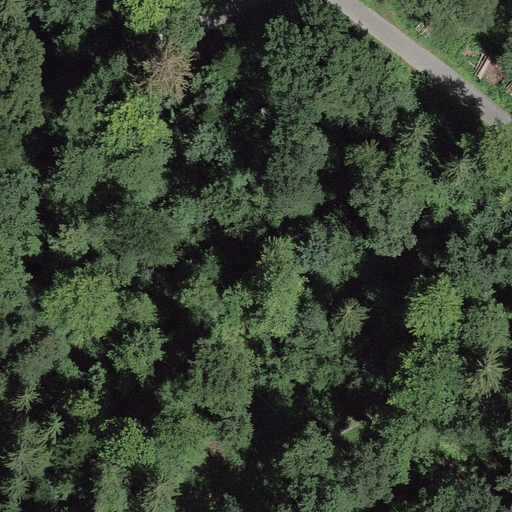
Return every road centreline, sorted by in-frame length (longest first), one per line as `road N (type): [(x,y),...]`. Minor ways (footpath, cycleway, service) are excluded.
road 1 (track): [(191,511),(511,322)]
road 2 (track): [(0,111),(197,29),(244,0)]
road 3 (unclassified): [(511,139),(347,0)]
